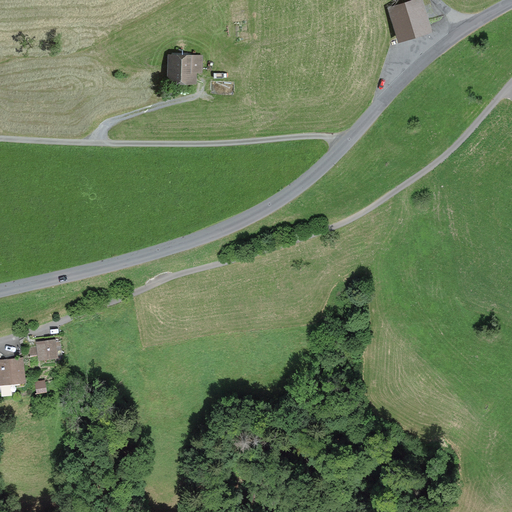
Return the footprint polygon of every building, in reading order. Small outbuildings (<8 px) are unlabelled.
[(420,2),(392,10),(400,36),(428,28),(420,2)] [(195,52),(171,51),(170,84),(194,85),(195,52)] [(55,341),(39,343),(41,355),(56,354),(55,341)] [(30,345),(33,359),(39,358),(36,344),(30,345)] [(20,359),(0,361),(0,383),(3,384),(2,381),(22,378),(20,359)]
